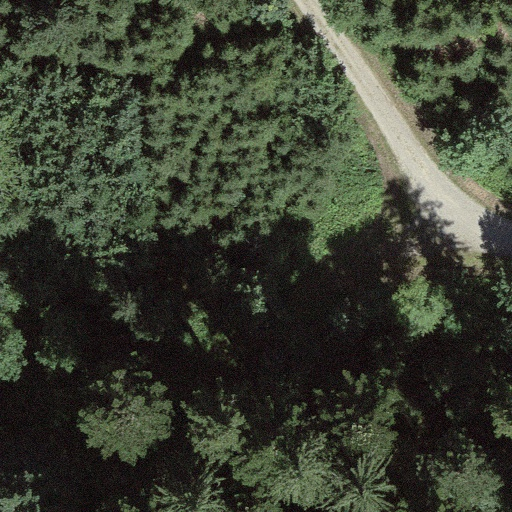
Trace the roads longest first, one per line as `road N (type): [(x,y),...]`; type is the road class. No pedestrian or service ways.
road 1 (track): [(142,511),(496,260)]
road 2 (track): [(511,261),(496,260),(315,0)]
